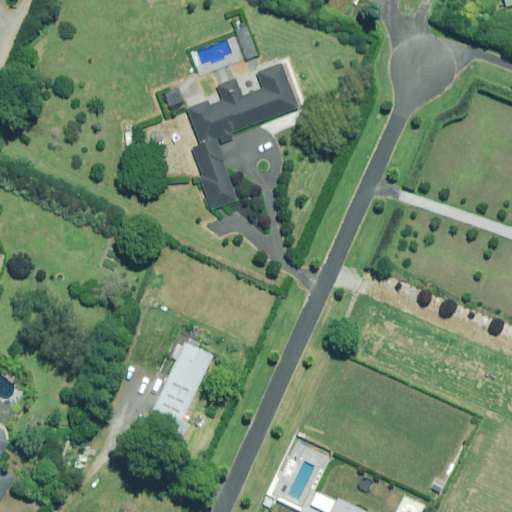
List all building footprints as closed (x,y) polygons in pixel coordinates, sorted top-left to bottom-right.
[(299,109),(283,64),(258,74),(264,90),(243,97),(237,80),(217,88),(223,102),(211,106),(209,102),(188,110),(201,146),(193,149),(203,176),(199,178),(212,211),(238,201),(217,146),(234,139),(233,134),(299,109)] [(141,135),(127,134),(126,147),(139,149),(141,135)] [(194,422),(184,417),(212,367),(185,352),(149,417),(173,430),(186,437),(194,422)] [(0,502),(14,479),(0,470),(0,457),(12,437),(0,429),(0,502)] [(358,511),(339,503),(334,511),(317,511),(306,507),(303,511),(358,511)]
